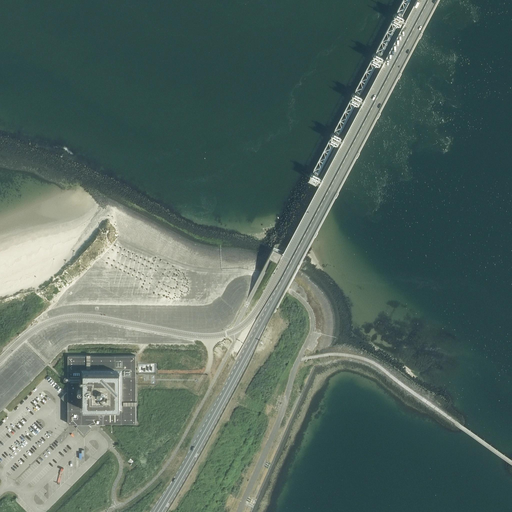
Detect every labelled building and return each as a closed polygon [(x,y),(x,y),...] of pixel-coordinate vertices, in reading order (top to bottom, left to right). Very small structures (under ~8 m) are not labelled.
[(399,25),(400,26),(404,18),(403,18),(403,17),(397,14),(396,14),(395,14),(391,21),(392,22),(399,26),(399,25)] [(378,65),(379,66),(383,58),(382,57),(376,54),(375,54),(371,61),(372,62),(371,62),(378,66),(378,65)] [(357,105),(358,106),(362,98),(361,97),(355,94),(353,93),(350,101),(351,102),(350,102),(357,105)] [(336,145),(337,145),(341,138),(340,137),(334,133),(334,134),(333,133),(329,141),(330,141),(330,142),(336,145)] [(311,173),(309,178),(310,180),(317,184),(319,180),(320,180),(321,178),(319,177),(313,173),(313,174),(311,173)] [(273,250),(268,259),(269,259),(270,260),(272,261),(276,263),(277,263),(280,259),(281,255),(282,255),(274,251),(273,250)] [(66,393),(61,397),(68,404),(68,423),(80,423),(76,426),(84,434),(91,426),(88,423),(102,423),(136,423),(136,355),(68,355),(68,389),(68,393),(66,392),(66,393)]
